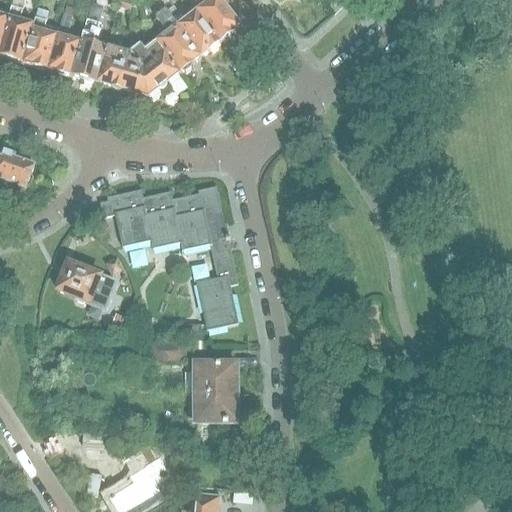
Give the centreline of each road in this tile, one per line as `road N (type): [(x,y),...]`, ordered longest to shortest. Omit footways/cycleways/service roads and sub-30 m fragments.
road 1 (residential): [(264,511),(275,372),(239,151)]
road 2 (residential): [(0,241),(54,215),(87,186),(110,149)]
road 3 (residential): [(322,88),(420,0)]
road 4 (residential): [(239,151),(110,149)]
